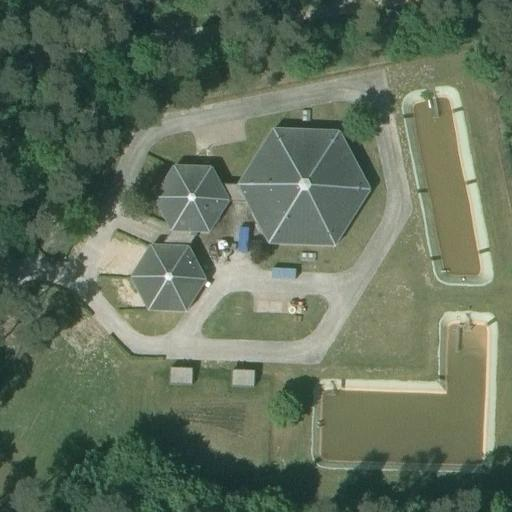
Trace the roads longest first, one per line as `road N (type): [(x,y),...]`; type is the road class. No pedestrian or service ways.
road 1 (track): [(388,0),(0,69)]
road 2 (track): [(130,0),(0,291)]
